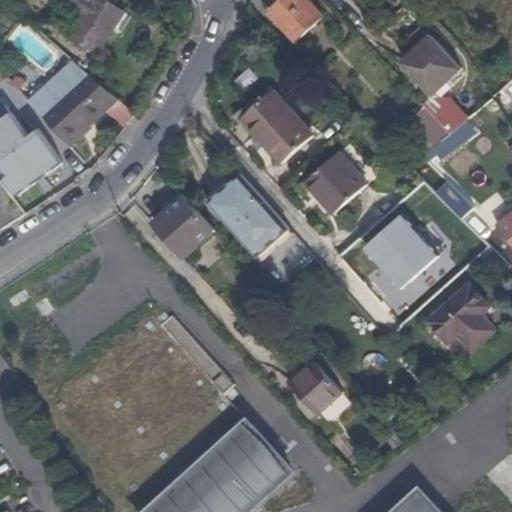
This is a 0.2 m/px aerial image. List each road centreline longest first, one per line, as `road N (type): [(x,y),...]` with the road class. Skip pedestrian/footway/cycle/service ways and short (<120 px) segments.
road 1 (tertiary): [(0,260),(94,203),(151,144),(225,0)]
road 2 (unknown): [(183,88),(388,308)]
road 3 (residential): [(0,392),(24,428),(10,450),(57,511)]
